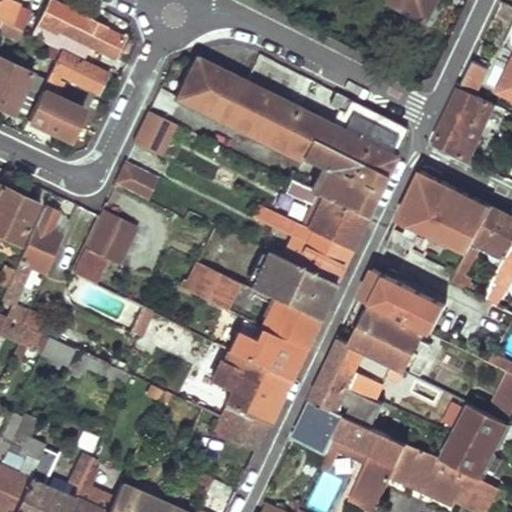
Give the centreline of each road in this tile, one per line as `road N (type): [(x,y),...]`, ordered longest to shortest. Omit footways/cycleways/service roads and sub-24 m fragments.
road 1 (residential): [(418,148),(243,511)]
road 2 (residential): [(172,15),(247,20),(429,114)]
road 3 (residential): [(172,15),(104,163),(62,172),(0,142)]
road 4 (residential): [(429,114),(483,0)]
